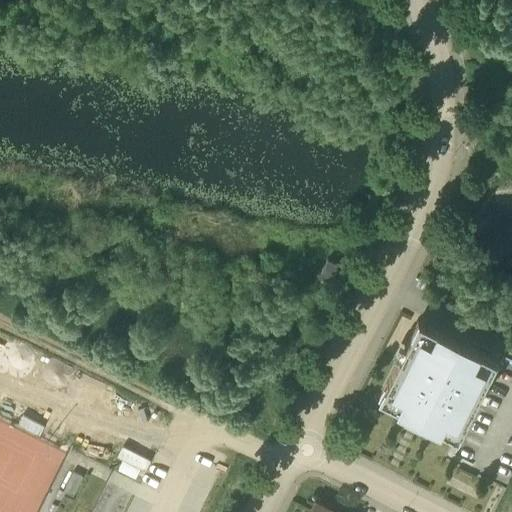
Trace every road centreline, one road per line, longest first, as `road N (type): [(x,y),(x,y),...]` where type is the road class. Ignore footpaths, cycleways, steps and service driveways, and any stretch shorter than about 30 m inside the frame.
road 1 (tertiary): [(298,443),(428,196),(442,101),(438,58),(417,0)]
road 2 (unknown): [(381,290),(511,353)]
road 3 (residential): [(425,511),(298,443)]
